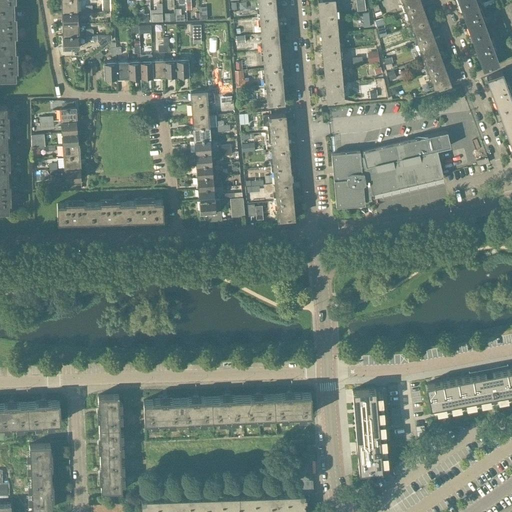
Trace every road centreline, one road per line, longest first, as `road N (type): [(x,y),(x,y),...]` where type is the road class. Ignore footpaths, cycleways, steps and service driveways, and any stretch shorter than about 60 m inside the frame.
road 1 (residential): [(179,239),(158,97),(62,95),(44,0)]
road 2 (residential): [(74,380),(326,371)]
road 3 (residential): [(311,235),(294,0)]
road 4 (residential): [(511,194),(439,0)]
road 5 (tertiary): [(325,243),(342,233),(511,201)]
road 6 (residential): [(326,371),(402,370),(511,349)]
road 7 (unclassified): [(179,239),(0,242)]
road 8 (tertiary): [(343,511),(326,371)]
road 9 (unclassified): [(311,235),(179,239)]
road 10 (residential): [(79,511),(74,380)]
road 11 (tertiary): [(326,371),(325,243)]
